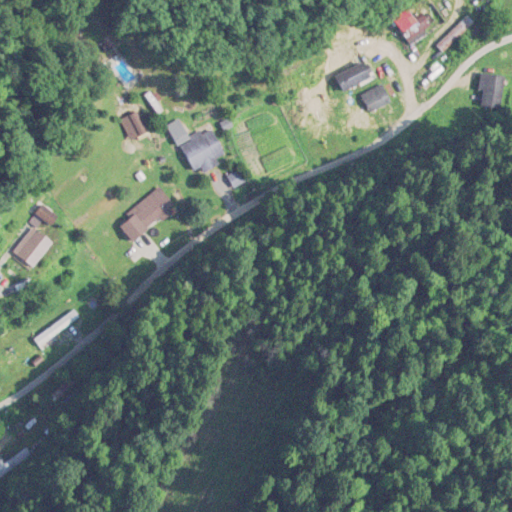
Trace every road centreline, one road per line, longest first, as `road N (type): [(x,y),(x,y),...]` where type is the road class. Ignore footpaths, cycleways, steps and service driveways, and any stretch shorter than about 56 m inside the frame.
road 1 (residential): [(0,398),(108,324),(186,241),(280,181),(344,155)]
road 2 (residential): [(344,155),(435,106),(511,37)]
